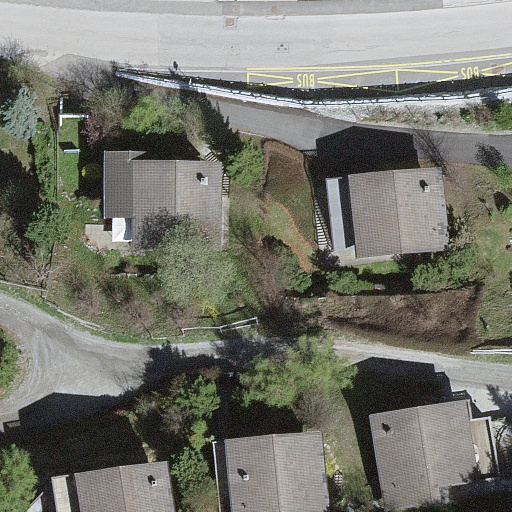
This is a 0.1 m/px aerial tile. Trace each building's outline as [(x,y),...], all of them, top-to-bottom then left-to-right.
[(237,162),(102,159),(101,215),(138,216),(137,259),(235,261),(237,162)] [(444,180),(353,187),(359,264),(450,257),(444,180)] [(472,406),(375,426),(391,507),(489,488),(472,406)] [(337,511),(330,436),(220,447),(226,511),(337,511)] [(173,511),(169,470),(57,483),(60,511),(173,511)]
